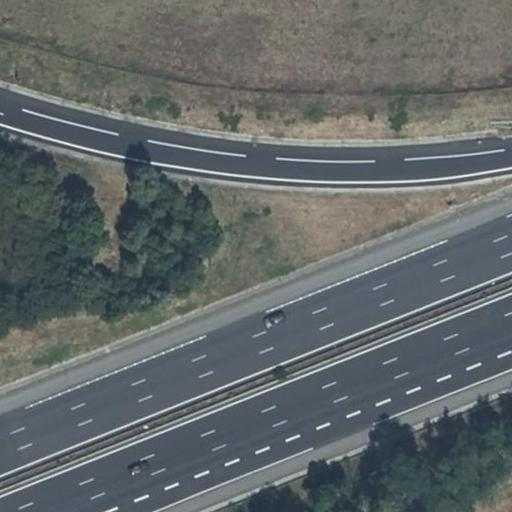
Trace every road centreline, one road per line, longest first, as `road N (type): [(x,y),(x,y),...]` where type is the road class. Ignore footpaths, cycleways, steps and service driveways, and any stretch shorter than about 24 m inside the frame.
road 1 (motorway): [(511,241),(0,444)]
road 2 (motorway): [(511,155),(352,170),(260,165),(164,153),(0,111)]
road 3 (motorway): [(136,472),(511,322)]
